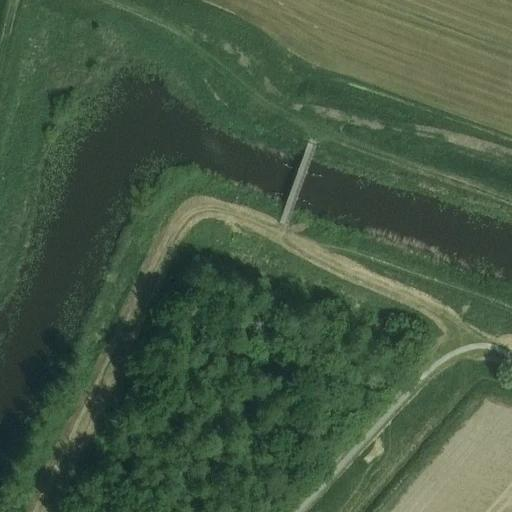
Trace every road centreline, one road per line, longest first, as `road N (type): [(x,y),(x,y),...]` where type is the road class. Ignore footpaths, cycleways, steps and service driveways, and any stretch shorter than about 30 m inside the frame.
road 1 (track): [(313,137),(237,91),(181,37),(98,0)]
road 2 (track): [(478,347),(426,303),(291,238)]
road 3 (track): [(511,204),(313,137)]
